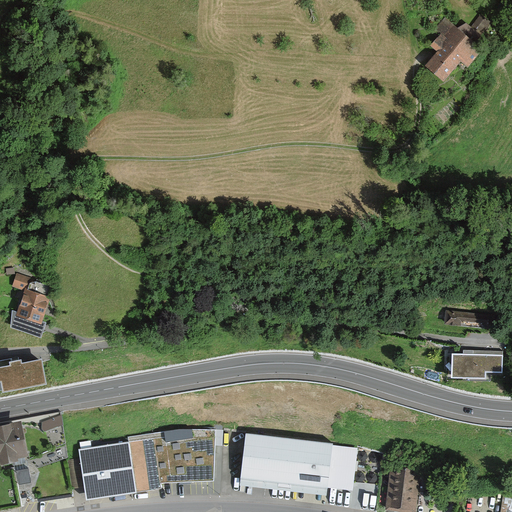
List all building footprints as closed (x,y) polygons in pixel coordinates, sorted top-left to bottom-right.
[(439,54),(429,66),(446,81),(462,63),(468,69),(482,53),(473,46),(492,25),(483,17),(473,28),(468,23),(461,31),(448,19),(437,31),(442,35),(432,47),(439,54)] [(31,278),(17,273),(12,287),(25,291),(16,317),(41,325),(50,298),(27,290),(31,278)] [(496,316),(449,311),(448,323),(495,328),(496,316)] [(502,355),(454,355),(454,377),(485,378),(485,372),(502,372),(502,355)] [(11,366),(0,368),(0,389),(3,389),(4,392),(46,384),(41,360),(22,364),(21,360),(10,362),(11,366)] [(21,423),(0,426),(0,461),(28,456),(21,423)] [(332,445),(247,435),(241,486),(329,497),(330,490),(354,493),(358,453),(331,450),(332,445)] [(154,437),(79,450),(88,500),(162,487),(154,437)] [(12,464),(0,466),(0,510),(21,506),(12,464)] [(420,469),(393,466),(388,509),(415,511),(420,469)]
